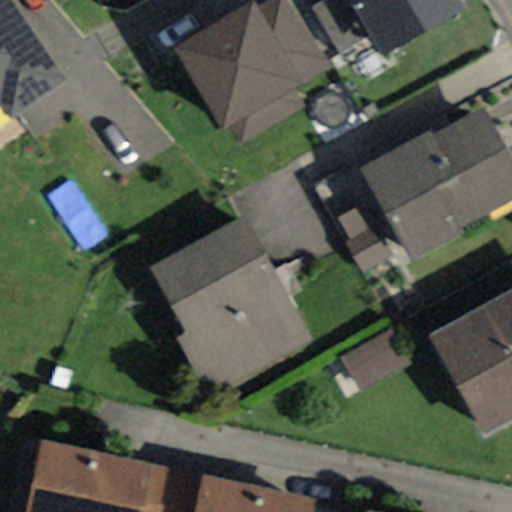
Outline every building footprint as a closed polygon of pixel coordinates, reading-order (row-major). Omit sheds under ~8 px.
[(0,0),(0,110),(9,122),(66,85),(8,0),(0,0)] [(296,92),(333,70),(289,0),(262,0),(256,4),(253,0),(248,0),(168,50),(221,135),(229,131),(239,147),(305,107),(296,92)] [(326,0),(311,9),(339,56),(369,38),(345,0),(326,0)] [(466,8),(460,0),(345,0),(369,38),(381,58),(466,8)] [(358,167),(410,261),(511,204),(511,151),(486,104),(435,132),(432,127),(358,167)] [(364,204),(337,220),(349,241),(344,244),(361,273),(393,255),(364,204)] [(212,401),(314,346),(243,218),(152,268),(187,335),(178,340),(212,401)] [(511,288),(429,335),(486,434),(511,418),(511,288)] [(361,397),(414,366),(393,329),(339,359),(361,397)] [(141,511),(151,465),(42,442),(26,511),(141,511)] [(141,511),(193,511),(202,475),(151,465),(141,511)] [(313,511),(316,501),(202,475),(193,511),(313,511)]
